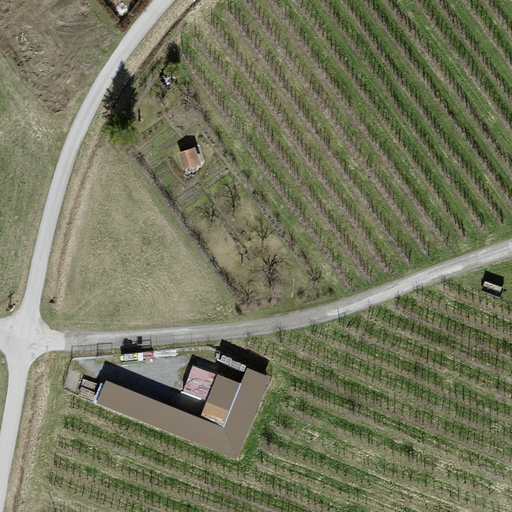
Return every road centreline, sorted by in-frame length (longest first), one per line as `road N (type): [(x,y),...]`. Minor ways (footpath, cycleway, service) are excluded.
road 1 (residential): [(511,254),(243,333),(21,339)]
road 2 (residential): [(21,339),(67,154),(131,34),(162,0)]
